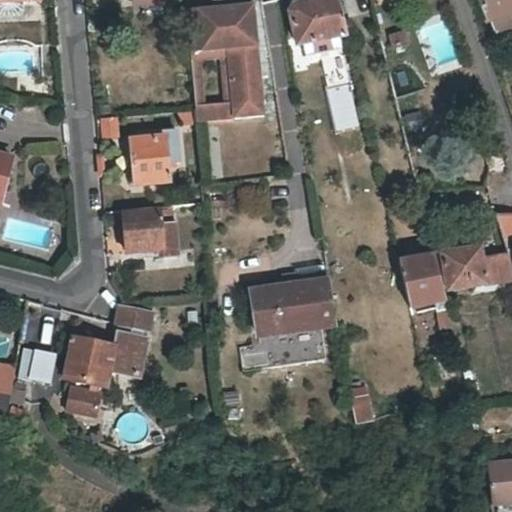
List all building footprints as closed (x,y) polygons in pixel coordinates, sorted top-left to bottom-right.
[(210,12),(231,10),(230,0),(220,0),(209,1),(210,12)] [(291,14),(298,47),(347,36),(339,0),(332,0),(295,8),(291,14)] [(363,0),(348,0),(351,12),(365,9),(363,0)] [(511,0),(484,0),(496,31),(511,24),(511,0)] [(266,119),(256,7),(231,10),(210,12),(187,14),(190,53),(230,50),(237,121),(266,119)] [(407,31),(387,32),(388,51),(408,50),(407,31)] [(230,50),(190,53),(196,125),(237,121),(230,50)] [(99,137),(116,137),(117,117),(100,117),(99,137)] [(166,141),(132,144),(136,187),(169,185),(168,167),(181,166),(177,135),(165,136),(166,141)] [(495,176),(509,171),(501,147),(487,152),(495,176)] [(0,207),(1,208),(13,160),(0,156),(0,207)] [(159,214),(124,218),(125,240),(123,240),(125,254),(128,254),(128,256),(161,253),(162,260),(176,259),(173,230),(160,231),(159,214)] [(511,215),(495,216),(504,248),(511,246),(511,215)] [(479,250),(443,257),(449,293),(511,282),(511,273),(507,256),(481,260),(479,250)] [(438,271),(434,257),(399,264),(409,309),(446,302),(438,271)] [(328,283),(252,296),(260,339),(290,335),(286,311),(292,311),(295,333),(335,328),(328,283)] [(447,310),(434,313),(439,333),(452,330),(447,310)] [(118,328),(145,335),(148,319),(120,313),(118,328)] [(116,339),(142,345),(145,335),(118,328),(116,339)] [(114,351),(73,343),(65,384),(105,392),(108,379),(126,383),(136,376),(142,345),(116,339),(114,351)] [(48,381),(50,350),(18,348),(16,379),(48,381)] [(0,409),(17,412),(22,365),(0,362),(0,409)] [(67,417),(95,423),(99,399),(71,393),(67,417)] [(367,401),(367,397),(350,400),(354,425),(370,422),(367,401)] [(511,465),(490,469),(495,508),(502,507),(511,505),(511,465)]
